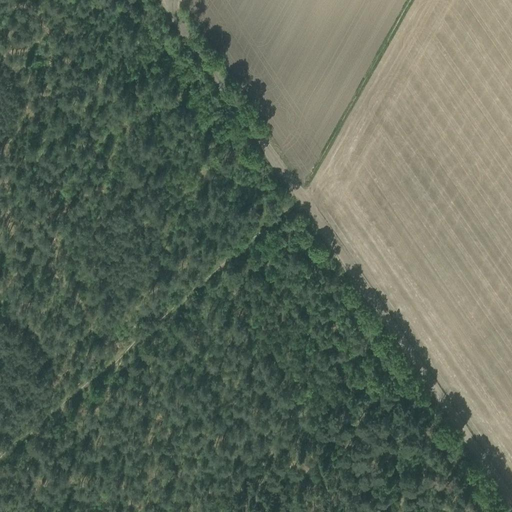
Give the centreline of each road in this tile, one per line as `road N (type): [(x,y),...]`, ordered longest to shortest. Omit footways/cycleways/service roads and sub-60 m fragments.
road 1 (track): [(300,198),(511,507)]
road 2 (track): [(0,461),(261,233)]
road 3 (track): [(169,10),(300,198)]
